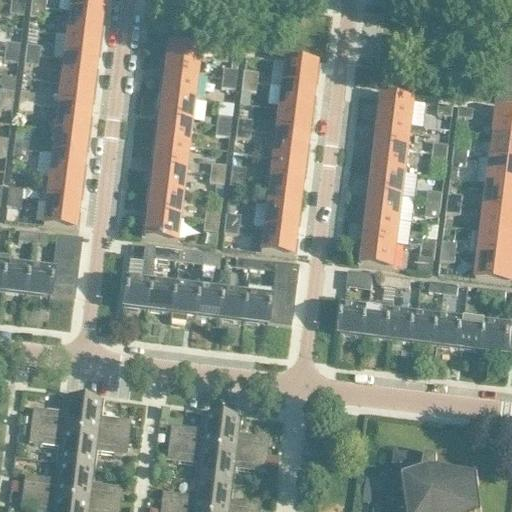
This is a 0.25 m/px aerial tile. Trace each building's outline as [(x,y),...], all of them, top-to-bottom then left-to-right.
[(25,8),(25,0),(11,0),(10,6),(25,8)] [(46,1),(37,0),(31,0),(31,9),(45,11),(46,1)] [(71,0),(70,13),(102,16),(102,10),(106,10),(106,9),(106,0),(71,0)] [(23,18),(25,8),(10,6),(9,16),(23,18)] [(44,20),(45,11),(31,9),(29,19),(30,19),(44,20)] [(70,13),(67,37),(102,41),(104,27),(104,26),(100,26),(102,16),(70,13)] [(29,32),(26,56),(40,58),(41,48),(36,47),(38,33),(29,32)] [(53,59),(64,61),(96,65),(97,57),(100,58),(100,57),(102,41),(67,37),(56,35),(53,59)] [(5,44),(4,54),(18,55),(19,46),(5,44)] [(511,45),(502,44),(500,57),(511,58),(511,45)] [(200,54),(200,53),(167,49),(167,50),(165,50),(165,51),(163,64),(163,65),(167,66),(166,73),(197,77),(200,54)] [(3,63),(17,65),(18,55),(4,54),(3,63)] [(40,58),(26,56),(24,66),(39,68),(40,58)] [(511,69),(511,58),(500,57),(499,68),(511,69)] [(95,73),(96,65),(64,61),(61,85),(96,89),(98,75),(98,74),(95,73)] [(284,64),(281,87),(313,91),(314,84),(318,84),(318,83),(317,83),(319,69),(317,69),(317,68),(284,64)] [(511,69),(499,68),(497,80),(511,81),(511,69)] [(237,73),(223,71),(222,81),(236,83),(237,73)] [(161,83),(159,97),(194,101),(197,77),(166,73),(165,82),(161,82),(161,83)] [(243,74),(242,83),(256,85),(257,76),(243,74)] [(511,93),(511,81),(497,80),(496,92),(511,93)] [(236,83),(222,81),(221,91),(235,92),(236,83)] [(255,95),(256,85),(242,83),(241,93),(255,95)] [(94,104),(96,89),(61,85),(58,109),(90,113),(91,105),(94,105),(95,104),(94,104)] [(312,100),(313,91),(281,87),(278,112),(313,116),(315,102),(315,101),(312,100)] [(0,91),(0,102),(12,104),(13,93),(0,91)] [(495,102),(494,104),(511,106),(511,93),(496,92),(495,102)] [(35,97),(21,95),(20,104),(34,106),(35,97)] [(191,125),(194,101),(159,97),(157,112),(157,113),(161,113),(160,121),(191,125)] [(378,109),(376,123),(411,128),(414,105),(414,104),(382,100),(382,101),(382,109),(378,108),(378,109)] [(0,112),(11,113),(12,104),(0,102),(0,112)] [(34,106),(20,104),(18,114),(33,116),(34,106)] [(451,119),(453,109),(438,107),(437,117),(451,119)] [(58,109),(55,133),(90,138),(92,123),(92,122),(89,121),(90,113),(58,109)] [(472,121),(473,111),(459,110),(457,120),(472,121)] [(311,131),(313,116),(278,112),(275,136),(307,140),(308,132),(312,132),(312,131),(311,131)] [(511,116),(497,114),(494,138),(511,140),(511,116)] [(215,128),(230,130),(231,120),(216,118),(215,128)] [(155,130),(153,145),(188,149),(191,125),(160,121),(159,130),(155,129),(155,130)] [(253,123),(238,121),(237,131),(251,133),(253,123)] [(408,152),(411,128),(376,123),(374,139),(374,140),(378,140),(377,148),(408,152)] [(228,140),(230,130),(215,128),(214,138),(228,140)] [(251,133),(237,131),(236,141),(250,143),(251,133)] [(88,152),(90,138),(55,133),(52,158),(84,162),(85,152),(88,153),(89,152),(88,152)] [(275,136),(272,160),(307,164),(309,149),(310,148),(306,148),(307,140),(275,136)] [(511,140),(494,138),(491,162),(511,164),(511,140)] [(29,145),(15,143),(13,153),(28,155),(29,145)] [(185,174),(188,149),(153,145),(152,160),(151,160),(151,161),(155,161),(154,170),(185,174)] [(432,155),(447,157),(448,147),(433,145),(432,155)] [(372,157),(370,172),(405,176),(408,152),(377,148),(376,156),(372,156),(372,157)] [(468,149),(454,148),(453,157),(467,159),(468,149)] [(28,155),(13,153),(12,163),(27,164),(28,155)] [(431,165),(445,166),(447,157),(432,155),(431,165)] [(453,157),(451,167),(460,168),(466,169),(467,159),(453,157)] [(52,158),(49,182),(84,186),(86,170),(87,169),(83,169),(84,162),(52,158)] [(305,179),(307,164),(272,160),(269,184),(301,188),(302,179),(306,180),(306,179),(305,179)] [(479,161),(476,185),(488,186),(511,189),(511,164),(491,162),(479,161)] [(209,177),(224,178),(225,169),(210,167),(209,177)] [(149,178),(147,194),(182,198),(185,174),(154,170),(153,177),(149,177),(149,178)] [(246,172),(232,170),(231,179),(245,181),(246,172)] [(402,200),(405,176),(370,172),(369,186),(368,186),(368,187),(372,188),(371,197),(402,200)] [(222,188),(224,178),(209,177),(208,186),(222,188)] [(245,181),(231,179),(230,189),(244,191),(245,181)] [(82,199),(84,186),(49,182),(46,204),(78,208),(79,200),(83,201),(83,200),(82,199)] [(269,184),(266,208),(301,213),(303,197),(304,197),(304,196),(300,195),(301,188),(269,184)] [(511,189),(488,186),(485,211),(511,214),(511,189)] [(23,191),(9,190),(8,199),(22,201),(23,191)] [(149,209),(148,218),(179,222),(182,198),(147,194),(146,207),(145,207),(145,208),(149,209)] [(426,203),(440,205),(442,196),(427,194),(426,203)] [(462,198),(448,196),(447,206),(461,208),(462,198)] [(366,205),(364,220),(408,226),(411,202),(402,200),(371,197),(370,204),(366,204),(366,205)] [(21,211),(22,201),(8,199),(6,209),(21,211)] [(426,203),(424,220),(438,222),(440,205),(426,203)] [(43,228),(43,229),(78,233),(78,232),(80,218),(80,217),(77,216),(78,208),(46,204),(43,228)] [(461,208),(447,206),(445,216),(460,217),(461,208)] [(255,207),(252,231),(263,233),(295,237),(296,227),(300,227),(300,226),(301,213),(266,208),(255,207)] [(511,214),(485,211),(482,235),(511,238),(511,214)] [(203,225),(217,227),(219,217),(204,215),(203,225)] [(176,244),(179,222),(148,218),(147,225),(143,224),(143,226),(141,240),(141,241),(177,245),(177,244),(176,244)] [(240,220),(226,218),(225,228),(239,230),(240,220)] [(362,234),(362,235),(366,235),(365,245),(396,249),(405,250),(408,226),(364,220),(363,234),(362,234)] [(216,236),(217,227),(203,225),(202,235),(216,236)] [(239,230),(225,228),(224,238),(238,239),(239,230)] [(263,233),(260,255),(296,260),(296,259),(297,245),(298,245),(298,244),(294,243),(295,237),(263,233)] [(18,244),(32,245),(33,236),(19,234),(18,244)] [(511,238),(482,235),(479,259),(511,263),(511,238)] [(33,236),(32,245),(46,247),(47,237),(33,236)] [(55,251),(80,254),(81,241),(56,238),(55,251)] [(420,252),(434,254),(436,244),(421,242),(420,252)] [(394,271),(396,249),(365,245),(364,252),(360,251),(360,252),(359,267),(358,267),(358,268),(394,272),(394,271)] [(456,246),(442,245),(441,254),(455,256),(456,246)] [(126,283),(123,311),(147,314),(150,286),(153,263),(155,251),(144,249),(140,286),(127,284),(126,283)] [(78,266),(80,254),(55,251),(53,263),(78,266)] [(178,254),(155,251),(153,263),(177,265),(178,254)] [(434,254),(420,252),(417,275),(431,277),(434,254)] [(177,265),(200,268),(200,266),(201,257),(178,254),(177,265)] [(455,256),(441,254),(439,264),(454,266),(455,256)] [(201,257),(200,266),(200,268),(221,271),(222,259),(201,257)] [(511,263),(479,259),(476,282),(511,286),(511,263)] [(249,273),(250,263),(236,261),(235,271),(249,273)] [(53,275),(77,278),(78,266),(53,263),(52,274),(53,274),(53,275)] [(250,263),(249,273),(264,275),(265,264),(250,263)] [(275,266),(273,278),(297,281),(298,269),(275,266)] [(1,296),(27,299),(30,272),(5,268),(1,296)] [(30,272),(27,299),(50,302),(50,299),(52,288),(53,275),(53,274),(52,274),(30,272)] [(373,278),(348,274),(346,288),(347,288),(371,291),(373,278)] [(53,275),(52,288),(75,291),(77,278),(53,275)] [(295,293),(297,281),(273,278),(272,290),(295,293)] [(395,291),(396,281),(381,279),(380,289),(395,291)] [(396,281),(395,291),(408,292),(410,282),(396,281)] [(442,297),(444,286),(430,285),(428,295),(442,297)] [(174,289),(150,286),(147,314),(171,317),(174,289)] [(444,286),(442,297),(457,298),(458,288),(444,286)] [(197,292),(194,320),(218,323),(222,295),(223,288),(211,287),(210,294),(197,292)] [(75,291),(52,288),(50,299),(74,302),(75,291)] [(197,292),(174,289),(171,317),(194,320),(197,292)] [(246,298),(242,326),(267,329),(267,326),(269,314),(270,302),(271,292),(247,289),(246,298)] [(271,292),(270,302),(294,305),(295,293),(272,290),(271,292)] [(490,302),(491,292),(477,291),(475,300),(490,302)] [(491,292),(490,302),(504,304),(505,294),(491,292)] [(246,298),(222,295),(218,323),(242,326),(246,298)] [(292,317),(294,305),(270,302),(269,314),(292,317)] [(356,312),(344,310),(340,338),(364,341),(367,313),(368,305),(357,303),(356,312)] [(368,305),(367,313),(364,341),(389,344),(392,316),(393,308),(368,305)] [(292,317),(269,314),(267,326),(291,329),(292,317)] [(415,319),(392,316),(389,344),(412,347),(415,319)] [(439,322),(415,319),(412,347),(436,350),(439,322)] [(436,350),(460,353),(463,325),(439,322),(436,350)] [(460,353),(484,356),(487,328),(463,325),(460,353)] [(510,343),(511,332),(511,331),(487,328),(484,356),(508,359),(509,356),(510,343)] [(84,400),(64,398),(62,415),(37,412),(36,419),(31,418),(31,420),(30,427),(30,429),(79,435),(84,400)] [(103,403),(84,400),(79,435),(129,441),(130,430),(125,430),(126,423),(101,420),(103,403)] [(222,417),(202,415),(200,432),(175,429),(175,436),(170,435),(168,446),(217,452),(222,417)] [(241,420),(222,417),(217,452),(267,458),(268,447),(263,447),(264,440),(239,437),(241,420)] [(19,428),(18,437),(26,438),(27,429),(19,428)] [(58,450),(56,466),(75,468),(79,435),(30,429),(29,439),(34,440),(33,447),(58,450)] [(129,441),(79,435),(75,468),(95,470),(97,455),(122,458),(122,451),(127,451),(129,441)] [(197,467),(195,483),(213,485),(217,452),(168,446),(167,456),(172,457),(171,464),(197,467)] [(267,458),(217,452),(213,485),(231,487),(233,471),(260,475),(261,468),(265,468),(267,458)] [(394,454),(391,472),(386,511),(481,511),(478,487),(478,484),(478,481),(477,481),(478,478),(470,477),(470,476),(467,477),(467,476),(464,476),(464,475),(461,476),(461,475),(458,475),(455,475),(455,474),(452,475),(452,474),(449,474),(449,473),(446,474),(445,473),(442,473),(439,473),(439,472),(437,473),(435,472),(437,457),(425,455),(425,458),(394,454)] [(75,468),(56,466),(54,481),(29,478),(28,485),(23,485),(22,495),(71,501),(75,468)] [(95,470),(75,468),(71,501),(120,508),(122,497),(117,496),(118,490),(93,486),(95,470)] [(366,481),(363,504),(369,505),(370,493),(383,495),(384,483),(366,481)] [(11,483),(10,493),(22,495),(23,485),(11,483)] [(210,511),(213,485),(195,483),(193,499),(167,496),(166,502),(161,502),(160,511),(210,511)] [(231,487),(213,485),(210,511),(255,511),(256,506),(229,503),(231,487)] [(69,511),(71,501),(22,495),(21,506),(26,506),(24,511),(69,511)] [(119,511),(120,508),(71,501),(69,511),(119,511)]
